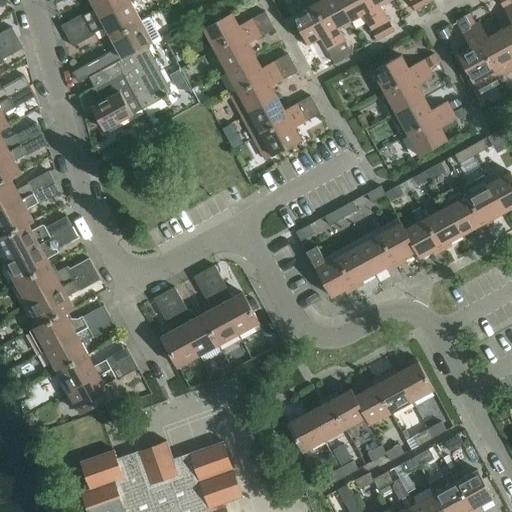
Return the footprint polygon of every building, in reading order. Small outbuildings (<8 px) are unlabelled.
[(84,14),(62,26),(68,36),(131,2),(129,0),(91,0),(96,9),(85,16),(84,14)] [(311,0),(305,0),(289,9),(293,17),(308,45),(321,38),(330,54),(335,64),(344,59),(311,0)] [(339,0),(311,0),(344,59),(353,54),(347,44),(339,28),(351,22),(339,0)] [(366,0),(339,0),(351,22),(363,15),(372,31),(381,26),(366,0)] [(366,0),(381,26),(389,21),(381,5),(391,0),(366,0)] [(421,0),(411,0),(410,1),(416,11),(417,11),(425,7),(421,0)] [(511,1),(511,0),(499,0),(505,9),(511,4),(511,1)] [(131,2),(68,36),(73,47),(95,35),(94,34),(106,27),(112,38),(142,22),(131,2)] [(511,4),(505,9),(511,22),(511,25),(501,31),(511,51),(511,4)] [(468,11),(464,14),(499,78),(511,71),(511,51),(501,31),(488,38),(480,22),(476,24),(468,11)] [(232,13),(204,29),(216,50),(271,21),(266,12),(255,17),(239,26),(232,13)] [(455,18),(456,21),(462,32),(471,48),(458,54),(478,90),(499,78),(464,14),(455,18)] [(84,67),(74,72),(79,83),(90,77),(148,45),(153,43),(162,38),(151,17),(142,22),(112,38),(109,40),(112,47),(112,51),(84,67)] [(271,21),(216,50),(227,71),(256,56),(249,44),(265,35),(275,30),(275,29),(271,21)] [(389,21),(381,26),(386,36),(395,31),(389,21)] [(381,26),(372,31),(377,41),(386,36),(381,26)] [(0,47),(18,38),(13,27),(0,34),(0,47)] [(447,28),(439,32),(444,42),(452,37),(447,28)] [(172,32),(164,37),(168,44),(176,40),(172,32)] [(18,38),(0,47),(0,64),(5,62),(3,59),(24,48),(18,38)] [(148,45),(90,77),(96,88),(123,73),(143,109),(170,95),(171,90),(161,71),(162,71),(148,45)] [(256,56),(227,71),(239,93),(293,63),(288,54),(262,68),(256,56)] [(435,54),(424,60),(429,69),(440,63),(435,54)] [(402,56),(373,71),(385,93),(429,69),(424,60),(409,68),(402,56)] [(239,93),(232,96),(243,117),(278,98),(272,86),(298,72),(293,63),(239,93)] [(429,69),(385,93),(397,114),(425,98),(418,86),(434,77),(429,69)] [(180,70),(171,75),(178,89),(192,91),(180,70)] [(103,102),(92,108),(105,131),(143,109),(123,73),(96,88),(103,102)] [(0,102),(31,86),(25,75),(4,87),(4,88),(3,88),(0,82),(0,102)] [(31,86),(0,102),(0,130),(9,125),(3,113),(14,106),(15,108),(36,96),(31,86)] [(278,98),(243,117),(255,138),(306,111),(316,105),(311,96),(301,102),(285,110),(278,98)] [(425,98),(397,114),(408,135),(452,111),(447,102),(432,110),(425,98)] [(459,98),(450,103),(453,109),(462,104),(459,98)] [(306,111),(255,138),(266,160),(273,156),(301,141),(295,128),(310,120),(321,113),(316,105),(306,111)] [(464,107),(455,111),(458,118),(467,113),(464,107)] [(452,111),(408,135),(420,156),(448,141),(441,128),(457,120),(452,111)] [(0,156),(43,133),(37,123),(16,134),(17,135),(5,142),(0,132),(0,156)] [(493,134),(488,137),(497,153),(510,147),(502,130),(493,134)] [(43,133),(0,156),(0,184),(10,178),(11,179),(22,173),(15,160),(27,154),(28,155),(49,144),(43,133)] [(484,139),(469,147),(474,156),(489,148),(484,140),(484,139)] [(469,147),(456,155),(461,164),(474,156),(469,147)] [(442,163),(427,170),(432,179),(446,171),(442,163)] [(427,170),(414,178),(418,186),(432,179),(427,170)] [(0,210),(55,181),(49,171),(28,182),(29,183),(17,190),(11,179),(10,178),(0,184),(0,210)] [(511,174),(511,172),(490,184),(505,212),(511,208),(511,174)] [(485,175),(464,187),(469,196),(486,227),(494,223),(492,219),(505,212),(490,184),(485,175)] [(55,181),(0,210),(0,230),(3,236),(28,223),(29,223),(34,220),(27,208),(40,201),(40,203),(61,192),(55,181)] [(400,185),(386,193),(386,195),(390,202),(404,194),(400,185)] [(382,186),(368,194),(372,202),(386,195),(386,193),(382,186)] [(469,196),(447,207),(463,235),(475,229),(477,232),(486,227),(469,196)] [(353,201),(339,209),(344,218),(358,210),(353,201)] [(447,207),(426,219),(444,250),(452,246),(450,242),(463,235),(447,207)] [(339,209),(325,217),(330,225),(344,218),(339,209)] [(3,236),(0,237),(0,243),(10,261),(73,227),(67,216),(47,227),(43,225),(33,231),(29,223),(28,223),(3,236)] [(406,230),(405,230),(417,251),(416,252),(420,259),(433,252),(435,255),(444,250),(426,219),(406,230)] [(307,251),(313,262),(316,269),(317,269),(332,297),(345,290),(347,294),(356,289),(364,285),(362,281),(375,274),(387,267),(389,271),(398,266),(406,262),(404,258),(416,252),(417,251),(405,230),(406,230),(402,223),(380,234),(359,246),(338,257),(327,264),(317,246),(307,251)] [(311,224),(297,232),(301,241),(316,233),(311,224)] [(73,227),(10,261),(21,282),(52,265),(48,258),(58,252),(59,248),(79,237),(73,227)] [(52,265),(21,282),(32,303),(96,268),(90,258),(70,269),(69,267),(67,267),(56,273),(52,265)] [(215,266),(205,271),(239,334),(260,323),(243,293),(236,297),(232,296),(227,287),(215,266)] [(96,268),(32,303),(44,323),(44,324),(65,312),(66,313),(75,308),(68,296),(80,289),(81,291),(102,279),(96,268)] [(205,271),(194,277),(206,298),(207,297),(213,309),(203,315),(219,345),(239,334),(205,271)] [(175,287),(165,293),(199,356),(219,345),(203,315),(197,318),(193,311),(187,308),(175,287)] [(165,293),(154,299),(166,320),(167,319),(173,331),(162,337),(179,367),(199,356),(165,293)] [(35,328),(31,330),(43,352),(47,350),(110,316),(104,305),(83,317),(78,319),(70,320),(69,319),(66,313),(65,312),(44,324),(44,323),(35,328)] [(110,316),(47,350),(58,371),(88,355),(82,343),(93,336),(94,338),(116,326),(110,316)] [(88,355),(58,371),(70,392),(133,358),(127,347),(127,348),(106,359),(107,360),(95,367),(88,355)] [(133,358),(70,392),(82,414),(112,397),(105,385),(117,378),(118,380),(139,368),(133,358)] [(410,367),(397,373),(413,402),(434,390),(419,362),(417,358),(408,363),(410,367)] [(383,377),(374,381),(392,413),(413,402),(397,373),(385,380),(383,377)] [(356,396),(355,397),(367,418),(370,425),(392,413),(374,381),(366,386),(368,390),(356,396)] [(337,393),(329,397),(346,429),(367,418),(355,397),(356,396),(352,389),(339,396),(337,393)] [(322,406),(309,412),(325,441),(346,429),(329,397),(320,402),(322,406)] [(296,415),(286,420),(288,424),(303,452),(305,451),(325,441),(309,412),(297,419),(296,415)] [(442,422),(428,429),(433,438),(447,430),(442,422)] [(428,429),(414,437),(419,446),(433,438),(428,429)] [(458,434),(444,441),(449,450),(463,442),(459,434),(458,434)] [(114,450),(81,462),(91,489),(82,492),(88,511),(228,511),(226,504),(244,497),(224,442),(174,459),(168,441),(118,459),(114,450)] [(345,445),(334,451),(341,465),(353,459),(345,445)] [(382,445),(368,453),(373,462),(387,454),(386,452),(382,445)] [(400,445),(386,452),(387,454),(391,461),(405,453),(400,445)] [(430,449),(416,457),(421,466),(435,458),(430,449)] [(416,457),(402,464),(406,473),(421,466),(416,457)] [(354,461),(340,468),(345,477),(359,469),(354,461)] [(340,468),(326,476),(331,485),(345,477),(340,468)] [(478,470),(457,482),(473,511),(477,511),(483,509),(481,506),(494,499),(478,470)] [(388,472),(374,479),(375,482),(378,489),(388,484),(393,481),(388,472)] [(370,473),(355,480),(360,490),(375,482),(374,479),(370,473)] [(452,473),(431,484),(436,494),(445,511),(473,511),(457,482),(452,473)] [(396,480),(393,487),(397,494),(406,510),(403,511),(401,511),(418,511),(415,505),(406,489),(400,478),(396,480)] [(364,511),(349,484),(339,489),(350,511),(364,511)] [(415,505),(418,511),(445,511),(436,494),(415,505)]
